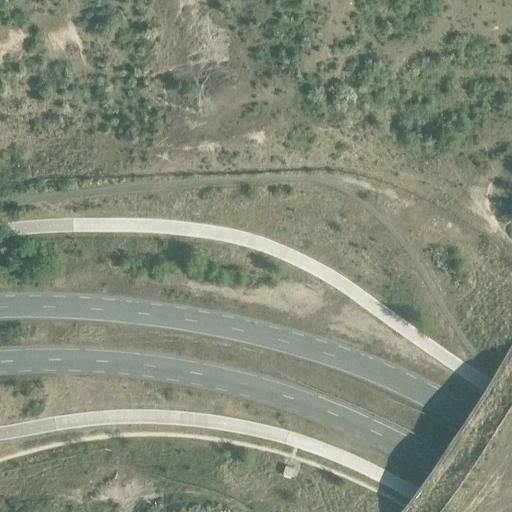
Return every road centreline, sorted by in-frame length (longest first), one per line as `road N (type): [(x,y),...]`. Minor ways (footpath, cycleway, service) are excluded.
road 1 (primary): [(0,363),(44,357),(180,368),(311,400),(431,461),(508,511)]
road 2 (primary): [(511,447),(398,380),(324,351),(148,313),(0,311)]
